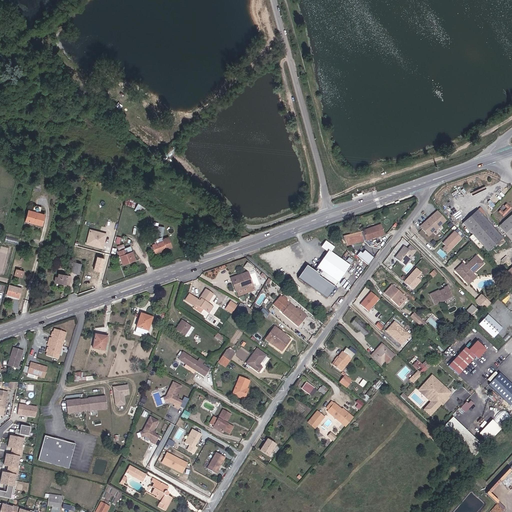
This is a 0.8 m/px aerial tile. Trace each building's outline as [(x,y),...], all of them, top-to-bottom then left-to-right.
[(10,146),(16,151),(26,140),(25,139),(27,137),(23,133),(21,136),(20,135),(10,146)] [(124,204),(133,206),(135,199),(127,196),(124,204)] [(138,203),(135,209),(142,213),(146,207),(138,203)] [(510,209),(505,204),(503,206),(506,209),(502,212),(500,210),(497,212),(502,217),(510,209)] [(503,239),(478,210),(463,223),(488,252),(503,239)] [(445,221),(437,211),(433,215),(434,216),(431,219),(430,218),(429,219),(437,228),(445,221)] [(34,224),(46,226),(49,216),(42,214),(37,213),(34,224)] [(511,239),(511,213),(498,226),(511,240),(511,239)] [(420,227),(428,236),(437,228),(429,219),(427,220),(428,222),(425,224),(424,223),(420,227)] [(384,234),(381,224),(363,231),(366,240),(384,234)] [(98,246),(100,246),(104,232),(96,230),(93,239),(99,241),(98,246)] [(450,250),(462,238),(455,231),(443,243),(445,245),(450,250)] [(100,246),(107,248),(111,234),(104,232),(100,246)] [(360,236),(359,232),(346,236),(347,240),(345,240),(347,246),(350,245),(349,243),(354,242),(353,238),(360,236)] [(380,247),(384,241),(379,238),(375,245),(380,247)] [(157,257),(175,250),(171,239),(166,240),(166,239),(157,242),(159,247),(154,249),(157,257)] [(334,287),(350,266),(331,252),(334,248),(325,241),(322,245),(328,251),(314,271),(320,275),(319,276),(334,287)] [(405,266),(416,252),(411,246),(408,250),(404,247),(395,259),(405,266)] [(128,267),(140,262),(137,253),(136,253),(131,254),(129,250),(122,252),(128,267)] [(477,256),(468,264),(469,265),(467,267),(466,266),(464,263),(456,271),(466,281),(473,274),(484,264),(477,256)] [(249,272),(254,267),(249,261),(244,266),(249,272)] [(75,273),(85,275),(87,265),(78,263),(75,273)] [(421,273),(417,269),(407,280),(409,282),(407,285),(413,290),(421,281),(417,278),(421,273)] [(20,278),(27,280),(29,273),(26,272),(22,271),(20,278)] [(476,277),(473,274),(466,281),(469,284),(476,277)] [(58,285),(74,288),(77,278),(63,275),(62,279),(60,278),(58,285)] [(247,289),(251,288),(247,276),(240,278),(241,283),(238,284),(236,279),(230,282),(232,291),(234,290),(236,295),(248,291),(247,289)] [(385,293),(391,299),(392,298),(398,303),(404,296),(392,285),(385,293)] [(445,289),(439,291),(437,292),(436,291),(430,294),(434,304),(441,301),(442,302),(453,296),(448,286),(444,287),(445,289)] [(15,298),(24,300),(27,290),(24,289),(17,288),(15,298)] [(234,295),(235,299),(253,294),(251,290),(248,291),(236,295),(234,295)] [(368,312),(379,299),(371,292),(360,305),(368,312)] [(209,311),(205,308),(211,300),(203,294),(197,303),(188,297),(184,304),(193,310),(194,309),(205,316),(209,311)] [(491,306),(492,305),(483,296),(482,297),(491,306)] [(485,311),(491,306),(482,297),(476,302),(485,311)] [(299,319),(293,314),(284,306),(286,304),(282,300),(280,302),(279,301),(273,307),(279,313),(278,314),(281,317),(280,318),(294,330),(300,324),(297,321),(299,319)] [(230,317),(233,312),(235,310),(227,305),(222,312),(230,317)] [(477,320),(482,315),(473,306),(468,311),(477,320)] [(237,315),(244,319),(248,313),(239,307),(236,312),(238,314),(237,315)] [(263,320),(266,318),(261,312),(258,315),(263,320)] [(300,324),(303,321),(295,313),(293,314),(299,319),(297,321),(300,324)] [(410,316),(417,322),(420,319),(421,318),(414,313),(410,316)] [(348,321),(359,331),(364,325),(354,315),(348,321)] [(488,316),(479,324),(493,339),(502,330),(488,316)] [(137,329),(148,333),(153,320),(148,318),(147,320),(141,318),(137,329)] [(375,325),(381,330),(384,326),(378,321),(375,325)] [(410,335),(395,322),(387,332),(402,345),(410,335)] [(173,333),(185,341),(192,331),(180,323),(173,333)] [(364,325),(359,331),(365,336),(370,330),(364,325)] [(278,355),(286,344),(278,338),(279,336),(271,331),(263,342),(271,348),(270,349),(278,355)] [(48,344),(61,348),(65,336),(53,332),(52,336),(53,338),(52,339),(51,339),(51,341),(49,340),(48,344)] [(213,340),(220,345),(223,341),(215,336),(213,340)] [(94,351),(106,353),(108,339),(103,338),(103,340),(96,339),(94,351)] [(477,360),(486,350),(477,341),(468,350),(465,347),(448,365),(457,375),(474,357),(477,360)] [(46,357),(57,361),(61,348),(48,344),(46,348),(48,348),(48,350),(48,351),(48,352),(47,353),(46,357)] [(371,355),(373,357),(383,346),(381,344),(371,355)] [(383,346),(373,357),(381,364),(385,360),(388,363),(394,356),(383,346)] [(16,364),(18,364),(21,353),(12,350),(5,367),(15,371),(17,366),(16,366),(16,364)] [(227,365),(232,358),(226,353),(224,355),(220,360),(227,365)] [(259,372),(256,370),(262,360),(254,354),(243,368),(255,377),(259,372)] [(339,373),(348,360),(339,354),(335,359),(330,367),(339,373)] [(207,373),(182,355),(177,362),(202,379),(207,373)] [(422,364),(427,369),(433,363),(428,358),(422,364)] [(216,366),(223,371),(227,365),(220,360),(216,366)] [(466,367),(469,369),(474,363),(472,361),(466,367)] [(422,364),(417,370),(418,371),(422,374),(427,369),(422,364)] [(42,381),(45,371),(38,368),(37,369),(36,369),(35,367),(29,365),(25,376),(26,376),(24,379),(31,381),(32,378),(42,381)] [(213,371),(220,376),(223,371),(216,366),(213,371)] [(490,384),(511,405),(511,382),(502,372),(490,384)] [(413,383),(419,377),(415,374),(409,380),(413,383)] [(73,376),(72,384),(79,385),(87,384),(86,380),(79,381),(80,377),(73,376)] [(441,391),(446,397),(450,393),(432,376),(429,379),(432,382),(433,381),(442,390),(441,391)] [(351,384),(343,378),(338,385),(346,391),(351,384)] [(432,382),(429,379),(419,390),(422,393),(424,391),(429,396),(427,398),(431,401),(424,409),(429,415),(440,403),(442,404),(448,398),(446,397),(441,391),(442,390),(433,381),(432,382)] [(237,393),(239,394),(244,387),(236,382),(229,393),(228,392),(225,397),(236,404),(239,398),(235,396),(237,393)] [(308,397),(312,391),(304,385),(302,389),(303,390),(301,392),(308,397)] [(175,404),(177,401),(174,400),(179,391),(171,386),(163,401),(165,406),(172,410),(171,411),(175,413),(179,406),(175,404)] [(125,388),(111,390),(112,400),(114,399),(114,402),(112,402),(113,408),(115,409),(122,408),(123,406),(121,398),(126,397),(125,388)] [(322,397),(326,392),(324,391),(321,388),(319,390),(319,389),(316,392),(322,397)] [(77,401),(63,403),(64,414),(104,410),(103,399),(85,401),(77,402),(77,401)] [(355,405),(359,409),(364,403),(360,400),(355,405)] [(471,400),(468,403),(466,401),(460,407),(466,413),(475,403),(471,400)] [(325,414),(339,426),(346,418),(340,413),(341,412),(331,404),(324,411),(326,413),(325,414)] [(33,419),(34,409),(20,407),(18,417),(33,419)] [(350,420),(341,412),(340,413),(346,418),(339,426),(343,429),(350,420)] [(313,431),(322,420),(315,414),(306,425),(313,431)] [(179,421),(184,423),(187,418),(182,415),(179,421)] [(230,442),(233,435),(221,429),(222,427),(223,427),(227,421),(219,417),(214,425),(211,432),(220,438),(221,437),(230,442)] [(151,439),(152,437),(150,435),(155,426),(147,421),(139,436),(141,441),(148,445),(147,446),(151,448),(155,441),(151,439)] [(330,425),(326,422),(319,430),(323,433),(330,425)] [(0,496),(15,499),(25,435),(31,436),(33,426),(18,424),(16,435),(11,435),(9,447),(12,448),(11,453),(7,453),(5,465),(8,466),(7,472),(3,471),(1,483),(9,485),(8,491),(0,490),(0,491),(0,496)] [(331,426),(330,425),(323,433),(324,434),(331,426)] [(482,449),(463,430),(454,439),(473,458),(482,449)] [(219,440),(220,438),(211,432),(209,434),(219,440)] [(194,447),(198,440),(189,435),(181,448),(190,454),(193,449),(192,448),(193,446),(194,447)] [(73,447),(42,437),(35,463),(66,472),(73,447)] [(257,454),(265,459),(273,448),(264,442),(257,454)] [(214,476),(221,464),(212,459),(203,475),(212,480),(215,476),(214,476)] [(176,477),(180,470),(182,465),(177,462),(174,467),(173,466),(169,473),(176,477)] [(505,469),(486,490),(492,495),(511,472),(511,468),(510,467),(507,471),(505,469)] [(142,485),(144,481),(127,472),(124,478),(127,480),(127,479),(135,484),(136,482),(142,485)] [(511,475),(493,492),(497,496),(511,482),(511,475)] [(165,501),(165,500),(165,499),(164,498),(166,494),(150,485),(148,488),(151,489),(149,492),(151,493),(149,498),(153,501),(152,503),(158,506),(154,511),(162,511),(166,507),(167,508),(169,505),(165,502),(165,501)] [(37,511),(0,503),(0,511),(37,511)]
